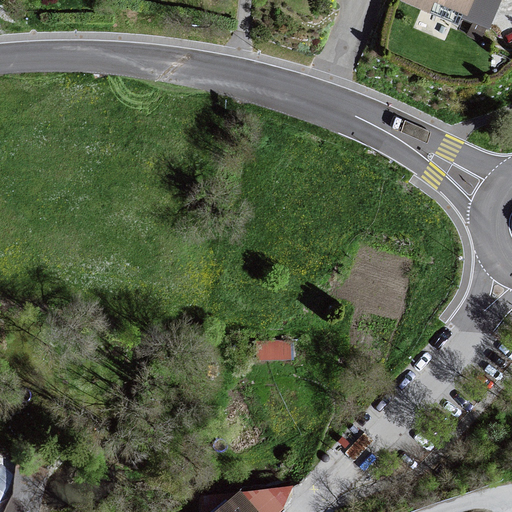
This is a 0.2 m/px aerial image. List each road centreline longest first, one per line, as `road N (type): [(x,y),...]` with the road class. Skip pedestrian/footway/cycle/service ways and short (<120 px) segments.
road 1 (tertiary): [(0,55),(167,60),(352,113)]
road 2 (residential): [(475,325),(428,386),(304,511)]
road 3 (tertiary): [(352,113),(419,160),(486,235)]
road 4 (tertiary): [(511,175),(352,113)]
